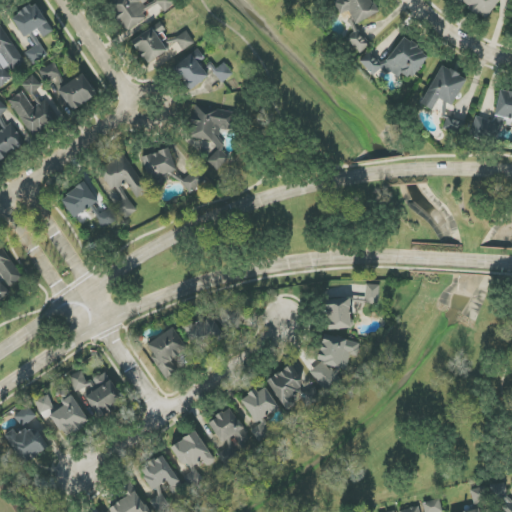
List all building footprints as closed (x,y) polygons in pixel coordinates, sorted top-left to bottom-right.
[(141,3),(147,0),(112,0),(109,2),(123,32),(149,20),(141,3)] [(156,0),(165,12),(174,5),(170,0),(156,0)] [(334,0),(339,15),(350,11),(354,23),(378,15),(373,0),(334,0)] [(500,0),(451,0),(459,6),(462,3),(486,20),(500,0)] [(44,38),(54,30),(34,3),(11,19),(25,38),(37,29),(44,38)] [(0,75),(5,84),(14,79),(9,72),(24,63),(2,25),(0,26),(0,75)] [(347,40),(361,53),(370,43),(356,30),(347,40)] [(176,38),(184,50),(195,43),(187,31),(176,38)] [(36,33),(31,36),(36,47),(26,52),(32,64),(47,56),(36,33)] [(429,60),(409,37),(381,62),(371,51),(360,61),(372,75),(382,66),(396,80),(404,73),(409,78),(429,60)] [(209,75),(199,64),(206,58),(196,48),(172,71),(191,92),(209,75)] [(44,69),(54,91),(66,85),(55,64),(44,69)] [(453,106),(467,79),(441,65),(421,105),(433,111),(439,99),(453,106)] [(58,91),(73,111),(97,94),(82,73),(58,91)] [(42,85),(33,75),(22,85),(31,95),(42,85)] [(511,92),(500,90),(494,121),(475,117),(471,135),(499,141),(504,118),(511,119),(511,92)] [(30,136),(59,120),(48,99),(32,108),(23,92),(10,99),(30,136)] [(0,161),(0,162),(25,145),(4,114),(8,111),(0,100),(0,99),(0,161)] [(231,113),(196,104),(188,137),(216,143),(211,164),(223,167),(226,154),(221,153),(224,140),(225,140),(231,113)] [(143,156),(151,186),(161,183),(159,176),(176,172),(171,149),(143,156)] [(137,198),(149,191),(125,154),(101,170),(121,201),(127,197),(121,188),(127,183),(137,198)] [(206,180),(197,169),(181,182),(190,193),(206,180)] [(72,218),(98,204),(87,183),(61,197),(72,218)] [(135,207),(125,196),(97,221),(107,232),(135,207)] [(0,241),(0,292),(3,298),(10,295),(6,288),(21,281),(1,241),(0,241)] [(380,285),(366,285),(365,304),(379,304),(380,285)] [(352,300),(327,299),(327,329),(352,330),(352,300)] [(243,310),(225,305),(219,325),(237,330),(243,310)] [(190,319),(181,325),(200,354),(224,338),(209,315),(193,325),(190,319)] [(166,378),(176,372),(169,361),(188,349),(174,327),(146,345),(166,378)] [(360,343),(323,334),(317,360),(313,376),(323,378),(320,391),(335,394),(341,370),(347,371),(350,355),(357,357),(360,343)] [(267,381),(285,408),(301,398),(308,408),(322,399),(312,385),(307,388),(292,365),(267,381)] [(76,392),(91,385),(83,370),(69,378),(76,392)] [(93,380),(95,382),(81,391),(100,419),(126,402),(105,372),(93,380)] [(242,399),(255,423),(279,410),(266,386),(242,399)] [(71,396),(67,389),(57,394),(61,403),(46,410),(48,415),(65,407),(62,400),(71,396)] [(35,400),(41,413),(53,407),(48,395),(35,400)] [(64,437),(89,424),(74,396),(63,402),(66,407),(52,414),(64,437)] [(36,416),(28,406),(15,417),(24,427),(36,416)] [(244,428),(230,408),(208,423),(223,444),(244,428)] [(50,447),(35,425),(19,436),(14,429),(6,435),(25,464),(50,447)] [(172,446),(189,474),(184,477),(191,488),(203,481),(197,470),(214,459),(197,431),(172,446)] [(140,470),(154,490),(167,481),(172,488),(180,482),(162,454),(140,470)] [(111,511),(150,511),(129,480),(120,486),(127,497),(109,508),(111,511)] [(511,511),(511,499),(508,500),(505,483),(491,485),(494,501),(502,499),(504,511),(511,511)] [(479,511),(479,507),(492,504),(488,489),(472,492),(476,507),(475,511),(479,511)] [(405,511),(444,511),(442,500),(426,504),(428,511),(423,511),(422,508),(405,511)]
